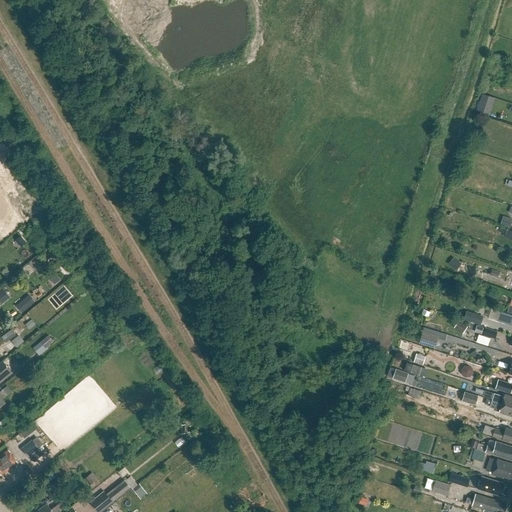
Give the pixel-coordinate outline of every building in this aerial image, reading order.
[(473,110),(487,115),(493,97),(479,93),(473,110)] [(509,228),(511,219),(503,216),(500,224),(509,228)] [(511,231),(507,229),(503,236),(511,240),(511,231)] [(21,247),(26,243),(20,236),(15,241),(21,247)] [(456,271),(462,264),(453,257),(448,264),(456,271)] [(52,279),(56,276),(52,270),(48,273),(52,279)] [(497,278),(499,272),(492,270),(490,276),(497,278)] [(0,303),(1,305),(10,298),(4,289),(0,292),(0,303)] [(23,312),(35,302),(30,295),(17,305),(23,312)] [(463,309),(460,319),(477,324),(480,314),(463,309)] [(511,314),(500,311),(497,321),(511,325),(511,314)] [(31,328),(35,325),(31,320),(27,324),(31,328)] [(462,333),(467,327),(459,321),(454,327),(462,333)] [(483,334),(495,338),(497,331),(485,328),(483,334)] [(6,343),(15,336),(11,330),(1,337),(6,343)] [(435,348),(438,337),(422,332),(419,343),(435,348)] [(19,336),(6,346),(10,352),(24,342),(19,336)] [(44,349),(53,342),(49,336),(40,342),(44,349)] [(407,352),(410,343),(403,341),(400,350),(407,352)] [(422,365),(425,356),(416,354),(414,362),(422,365)] [(3,361),(0,363),(0,376),(9,369),(3,361)] [(404,361),(401,370),(423,377),(426,369),(404,361)] [(459,373),(466,377),(471,369),(464,365),(459,373)] [(392,378),(405,383),(408,373),(396,369),(392,378)] [(511,383),(498,379),(495,389),(510,394),(510,393),(511,393),(511,383)] [(0,391),(0,394),(3,398),(11,392),(7,386),(0,391)] [(461,396),(462,391),(448,387),(447,392),(461,396)] [(421,391),(411,388),(409,395),(419,398),(421,391)] [(475,405),(477,396),(464,392),(461,401),(475,405)] [(511,397),(504,395),(503,397),(494,394),(492,401),(511,407),(511,397)] [(57,401),(63,409),(71,403),(64,395),(57,401)] [(511,407),(492,401),(490,407),(499,410),(498,413),(511,417),(511,407)] [(34,421),(28,426),(32,431),(38,426),(34,421)] [(196,438),(208,427),(204,422),(192,433),(196,438)] [(511,440),(511,429),(506,427),(504,431),(485,425),(482,433),(508,442),(509,440),(511,440)] [(32,440),(21,449),(28,457),(29,457),(34,462),(43,455),(39,449),(38,449),(42,446),(36,438),(32,441),(32,440)] [(485,453),(511,461),(511,447),(495,443),(493,449),(486,447),(476,444),(475,449),(485,452),(484,453),(485,453)] [(0,475),(0,476),(17,464),(8,450),(0,455),(0,475)] [(483,462),(485,453),(484,453),(474,450),(473,453),(478,455),(477,460),(483,462)] [(511,479),(511,475),(511,463),(496,459),(496,460),(489,458),(485,471),(492,473),(491,475),(501,478),(502,476),(511,479)] [(430,474),(433,464),(418,459),(415,469),(430,474)] [(99,482),(91,471),(84,477),(92,488),(99,482)] [(469,479),(451,473),(448,481),(467,487),(469,479)] [(500,496),(503,483),(481,477),(477,489),(500,496)] [(124,480),(107,494),(113,502),(114,503),(132,489),(125,481),(124,480)] [(447,497),(450,486),(435,481),(432,492),(447,497)] [(139,484),(133,489),(137,494),(143,489),(139,484)] [(50,502),(63,492),(59,487),(46,496),(50,502)] [(104,491),(90,502),(98,511),(100,511),(113,502),(107,494),(104,491)] [(504,511),(507,504),(475,494),(472,506),(484,510),(483,511),(484,511),(504,511)]
